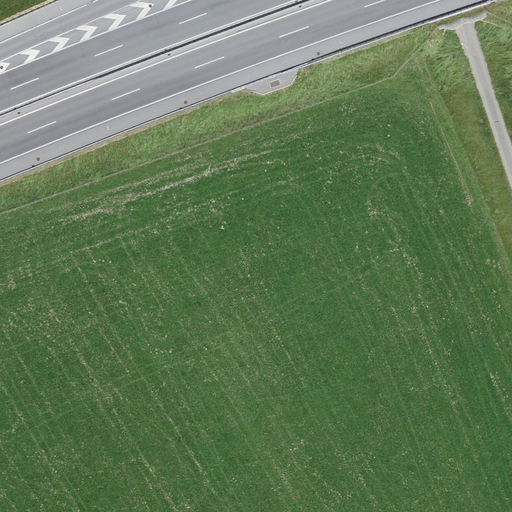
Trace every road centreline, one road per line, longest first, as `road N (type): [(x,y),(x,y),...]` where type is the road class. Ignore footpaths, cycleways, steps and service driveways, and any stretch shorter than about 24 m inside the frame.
road 1 (motorway): [(0,142),(381,0)]
road 2 (motorway): [(242,0),(0,93)]
road 3 (track): [(457,0),(511,164)]
road 4 (motorway): [(120,0),(0,55)]
